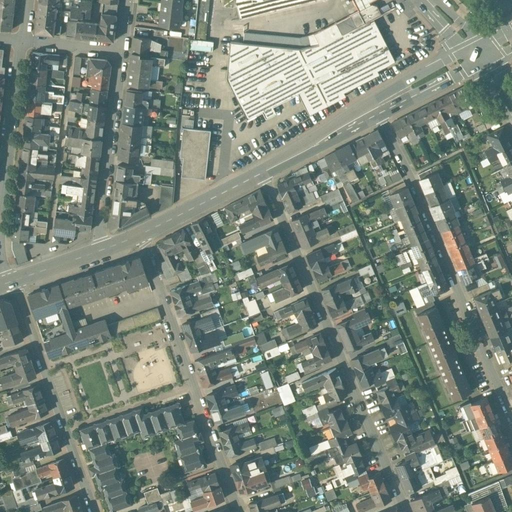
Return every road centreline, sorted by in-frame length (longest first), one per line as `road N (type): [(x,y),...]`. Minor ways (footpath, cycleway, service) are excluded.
road 1 (residential): [(409,511),(262,172)]
road 2 (residential): [(511,415),(378,111)]
road 3 (residential): [(237,511),(140,234)]
road 4 (residential): [(94,511),(12,280)]
road 5 (residential): [(20,42),(0,246)]
road 6 (residential): [(122,52),(98,250)]
road 7 (secondary): [(140,234),(262,172)]
road 8 (secondary): [(262,172),(378,111)]
